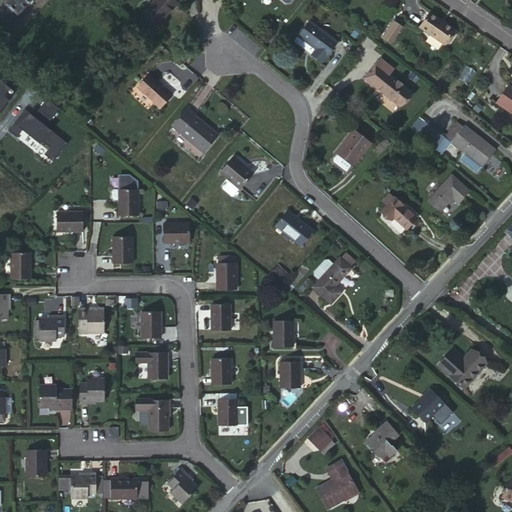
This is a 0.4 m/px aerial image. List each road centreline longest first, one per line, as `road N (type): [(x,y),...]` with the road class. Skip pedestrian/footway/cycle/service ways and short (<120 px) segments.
road 1 (residential): [(425,294),(295,175),(304,108),(217,39)]
road 2 (tertiary): [(425,294),(238,491)]
road 3 (residential): [(187,447),(182,306),(166,284),(76,285)]
road 4 (tertiary): [(511,200),(425,294)]
